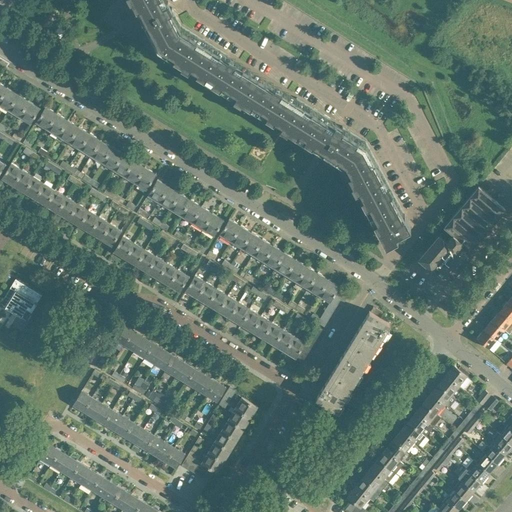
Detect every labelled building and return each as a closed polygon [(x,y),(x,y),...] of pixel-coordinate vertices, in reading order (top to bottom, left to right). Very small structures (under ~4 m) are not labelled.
[(228,55),(181,25),(172,7),(170,8),(167,1),(168,1),(167,0),(134,0),(142,15),(141,15),(145,21),(156,41),(159,40),(161,44),(184,58),(181,63),(188,67),(191,63),(236,91),(234,96),(241,100),(244,96),(282,120),(280,124),(287,129),(290,125),(305,134),(304,137),(320,147),(320,148),(326,152),(326,151),(342,161),(344,159),(346,160),(356,179),(351,181),(355,189),(360,186),(382,229),(379,230),(384,239),(386,242),(398,236),(396,232),(410,225),(366,141),(342,126),(341,127),(335,123),(336,122),(297,97),(294,101),(279,92),(283,87),(276,82),(272,88),(233,63),(237,58),(230,53),(226,59),(228,55)] [(0,105),(8,110),(19,94),(8,87),(0,99),(0,105)] [(19,117),(30,101),(19,94),(8,110),(19,117)] [(31,124),(41,108),(30,101),(19,117),(31,124)] [(47,129),(57,113),(46,106),(36,122),(47,129)] [(58,136),(68,119),(57,113),(47,129),(58,136)] [(69,142),(79,126),(68,119),(58,136),(69,142)] [(80,149),(90,133),(79,126),(69,142),(80,149)] [(20,141),(22,136),(15,132),(12,136),(20,141)] [(91,156),(101,139),(90,133),(80,149),(91,156)] [(15,140),(8,136),(5,140),(12,145),(15,140)] [(34,142),(26,137),(24,142),(31,147),(34,142)] [(102,163),(112,146),(101,139),(91,156),(102,163)] [(113,170),(123,153),(112,146),(102,163),(113,170)] [(31,155),(33,151),(26,147),(24,151),(31,155)] [(48,151),(41,147),(39,151),(46,156),(48,151)] [(41,155),(33,151),(31,155),(38,160),(41,155)] [(56,155),(48,151),(46,156),(53,160),(56,155)] [(124,176),(134,160),(123,153),(113,170),(124,176)] [(53,168),(55,164),(48,160),(46,164),(53,168)] [(68,169),(70,165),(63,160),(61,164),(68,169)] [(135,183),(145,166),(134,160),(124,176),(135,183)] [(12,185),(23,168),(11,162),(1,178),(12,185)] [(63,169),(55,164),(53,168),(61,173),(63,169)] [(77,169),(70,165),(68,169),(75,173),(77,169)] [(146,190),(156,173),(145,166),(135,183),(146,190)] [(24,192),(34,175),(23,168),(12,185),(24,192)] [(75,182),(78,178),(71,174),(68,178),(75,182)] [(90,182),(93,178),(86,174),(83,178),(90,182)] [(34,199),(45,182),(34,175),(24,192),(34,199)] [(85,183),(78,178),(75,182),(83,187),(85,183)] [(100,183),(93,178),(90,182),(98,187),(100,183)] [(159,202),(169,185),(157,179),(148,195),(159,202)] [(45,205),(56,189),(45,182),(34,199),(45,205)] [(170,208),(180,192),(169,185),(159,202),(170,208)] [(471,249),(505,208),(478,185),(444,225),(453,232),(447,240),(440,234),(420,259),(439,274),(442,270),(451,278),(471,254),(466,249),(468,246),(471,249)] [(97,196),(99,191),(93,187),(90,191),(97,196)] [(112,196),(115,191),(107,187),(105,191),(112,196)] [(57,212),(67,195),(56,189),(45,205),(57,212)] [(104,200),(107,196),(99,191),(97,196),(104,200)] [(122,196),(115,191),(112,196),(120,200),(122,196)] [(181,215),(190,199),(180,192),(170,208),(181,215)] [(68,219),(78,202),(67,195),(57,212),(68,219)] [(192,221),(201,205),(190,199),(181,215),(192,221)] [(137,205),(130,200),(127,205),(135,209),(137,205)] [(78,225),(89,209),(78,202),(68,219),(78,225)] [(202,228),(212,212),(201,205),(192,221),(202,228)] [(124,207),(121,211),(127,215),(130,211),(124,207)] [(148,212),(140,207),(138,211),(145,216),(148,212)] [(89,232),(100,215),(89,209),(78,225),(89,232)] [(214,235),(224,219),(212,212),(202,228),(214,235)] [(101,239),(111,222),(100,215),(89,232),(101,239)] [(145,225),(147,220),(141,216),(138,221),(145,225)] [(160,225),(162,221),(155,216),(153,221),(160,225)] [(231,241),(241,225),(229,218),(220,234),(231,241)] [(155,225),(147,220),(145,225),(153,230),(155,225)] [(170,225),(162,221),(160,225),(167,230),(170,225)] [(112,246),(122,229),(111,222),(101,239),(112,246)] [(242,247),(252,232),(241,225),(231,241),(242,247)] [(167,238),(169,234),(162,230),(160,234),(167,238)] [(181,238),(184,234),(177,230),(175,234),(181,238)] [(253,254),(263,238),(252,232),(242,247),(253,254)] [(124,258),(135,241),(123,234),(113,251),(124,258)] [(177,239),(169,234),(167,238),(174,243),(177,239)] [(192,238),(184,234),(181,238),(189,243),(192,238)] [(264,261),(273,245),(263,238),(253,254),(264,261)] [(136,265),(146,248),(135,241),(124,258),(136,265)] [(188,251),(191,247),(184,243),(182,247),(188,251)] [(207,248),(199,243),(197,248),(204,252),(207,248)] [(275,268),(285,252),(273,245),(264,261),(275,268)] [(199,252),(191,247),(188,251),(196,256),(199,252)] [(146,271),(157,255),(146,248),(136,265),(146,271)] [(218,254),(210,250),(208,254),(215,259),(218,254)] [(286,275),(296,259),(285,252),(275,268),(286,275)] [(157,278),(167,261),(157,255),(146,271),(157,278)] [(215,268),(217,263),(210,259),(208,263),(215,268)] [(230,268),(232,263),(225,259),(222,263),(230,268)] [(297,281),(307,265),(296,259),(286,275),(297,281)] [(168,285),(178,268),(167,261),(157,278),(168,285)] [(225,268),(217,263),(215,268),(222,272),(225,268)] [(237,272),(240,268),(232,263),(230,268),(237,272)] [(308,288),(318,272),(307,265),(297,281),(308,288)] [(246,271),(255,276),(258,271),(248,266),(246,271)] [(180,291),(190,275),(178,268),(168,285),(180,291)] [(237,281),(239,277),(232,272),(229,277),(237,281)] [(251,281),(254,276),(247,272),(244,277),(251,281)] [(319,295),(329,279),(318,272),(308,288),(319,295)] [(196,297),(207,280),(195,273),(185,290),(196,297)] [(262,281),(254,276),(251,281),(259,286),(262,281)] [(247,281),(239,277),(237,281),(244,285),(247,281)] [(4,298),(0,304),(26,320),(42,294),(16,278),(9,289),(10,289),(9,290),(8,291),(8,292),(8,293),(5,299),(4,298)] [(334,295),(337,290),(340,286),(329,279),(319,295),(330,302),(331,301),(334,295)] [(208,304),(218,287),(207,280),(196,297),(208,304)] [(261,291),(254,286),(251,290),(259,295),(261,291)] [(274,295),(276,290),(270,286),(267,290),(274,295)] [(218,311),(229,294),(218,287),(208,304),(218,311)] [(284,295),(276,290),(274,295),(281,299),(284,295)] [(348,296),(337,290),(334,295),(344,302),(348,296)] [(266,299),(268,295),(261,291),(259,295),(266,299)] [(229,317),(239,301),(229,294),(218,311),(229,317)] [(344,302),(334,295),(331,301),(341,307),(344,302)] [(281,308),(284,304),(276,299),(274,304),(281,308)] [(296,308),(298,304),(291,299),(288,304),(296,308)] [(240,325),(251,308),(239,301),(229,317),(240,325)] [(341,307),(331,301),(330,302),(328,306),(338,312),(341,307)] [(511,304),(508,301),(500,310),(511,320),(511,304)] [(291,308),(284,304),(281,308),(288,313),(291,308)] [(306,308),(298,304),(296,308),(303,313),(306,308)] [(338,312),(328,306),(324,312),(335,318),(338,312)] [(373,353),(391,324),(380,317),(383,312),(374,307),(371,312),(370,311),(352,340),(373,353)] [(252,332),(262,315),(251,308),(240,325),(252,332)] [(511,320),(500,310),(492,320),(504,330),(505,329),(510,334),(511,331),(511,320)] [(335,318),(324,312),(321,317),(331,323),(335,318)] [(303,322),(305,317),(298,313),(295,317),(303,322)] [(320,318),(313,314),(311,318),(318,322),(320,318)] [(262,338),(273,321),(262,315),(252,332),(262,338)] [(312,322),(305,317),(303,322),(310,326),(312,322)] [(331,323),(321,317),(320,318),(318,322),(328,329),(331,323)] [(504,330),(492,320),(484,329),(497,339),(504,330)] [(273,345),(284,328),(273,321),(262,338),(273,345)] [(124,344),(124,343),(132,329),(122,323),(114,338),(124,344)] [(326,332),(316,325),(313,331),(323,337),(326,332)] [(284,352),(295,335),(284,328),(273,345),(284,352)] [(134,349),(142,336),(132,329),(124,343),(134,349)] [(497,339),(484,329),(476,338),(489,349),(497,339)] [(323,337),(313,331),(309,336),(320,342),(323,337)] [(303,347),(306,342),(295,335),(284,352),(295,359),(296,357),(300,352),(303,347)] [(145,356),(153,342),(142,336),(134,349),(145,356)] [(320,342),(309,336),(306,341),(316,348),(320,342)] [(355,382),(373,353),(352,340),(334,369),(355,382)] [(316,348),(306,341),(306,342),(303,347),(313,353),(316,348)] [(155,362),(163,348),(153,342),(145,356),(155,362)] [(313,353),(303,347),(300,352),(310,358),(313,353)] [(165,368),(174,355),(163,348),(155,362),(165,368)] [(310,358),(300,352),(296,357),(306,364),(310,358)] [(176,375),(184,361),(174,355),(165,368),(176,375)] [(186,381),(194,367),(184,361),(176,375),(186,381)] [(453,365),(446,374),(459,385),(464,389),(472,379),(467,375),(458,368),(454,364),(453,365)] [(461,366),(458,368),(467,375),(469,373),(461,366)] [(196,387),(205,373),(194,367),(186,381),(196,387)] [(337,412),(355,382),(334,369),(316,398),(337,412)] [(206,393),(215,380),(205,373),(196,387),(206,393)] [(459,385),(446,374),(438,383),(452,394),(459,385)] [(217,400),(226,386),(215,380),(206,393),(217,400)] [(438,383),(431,393),(444,404),(449,407),(457,398),(452,394),(438,383)] [(228,403),(236,390),(230,386),(222,399),(228,403)] [(84,410),(93,396),(82,389),(73,404),(84,410)] [(483,404),(491,394),(485,390),(478,399),(480,401),(483,404)] [(437,413),(437,412),(444,404),(431,393),(423,402),(437,413)] [(93,416),(103,402),(93,396),(84,410),(93,416)] [(258,407),(241,396),(235,407),(252,417),(258,407)] [(490,410),(498,401),(498,400),(493,396),(485,406),(490,410)] [(225,407),(228,403),(222,399),(219,404),(225,407)] [(475,413),(483,404),(480,401),(472,410),(475,413)] [(104,423),(113,408),(103,402),(93,416),(104,423)] [(441,416),(437,412),(437,413),(423,402),(416,411),(433,426),(441,416)] [(252,417),(235,407),(228,418),(245,428),(252,417)] [(114,429),(123,414),(113,408),(104,423),(114,429)] [(482,418),(487,411),(483,408),(478,414),(482,418)] [(468,422),(475,413),(472,410),(464,420),(468,422)] [(433,426),(416,411),(408,421),(426,435),(433,426)] [(124,435),(133,421),(123,414),(114,429),(124,435)] [(213,424),(217,416),(213,414),(208,421),(213,424)] [(474,428),(480,421),(475,417),(470,424),(474,428)] [(238,439),(245,428),(228,418),(221,429),(238,439)] [(185,423),(177,419),(175,423),(182,427),(185,423)] [(460,432),(468,422),(464,420),(456,429),(460,432)] [(135,442),(144,427),(133,421),(124,435),(135,442)] [(209,430),(213,424),(208,421),(204,428),(209,430)] [(426,435),(408,421),(401,430),(414,441),(419,445),(426,435)] [(470,433),(474,428),(470,424),(465,430),(470,433)] [(198,432),(188,425),(186,429),(196,436),(198,432)] [(511,428),(509,426),(501,435),(511,444),(511,428)] [(145,448),(154,433),(144,427),(135,442),(145,448)] [(238,439),(221,429),(215,440),(232,450),(238,439)] [(452,441),(460,432),(456,429),(449,438),(452,441)] [(406,450),(414,441),(401,430),(393,439),(406,450)] [(511,445),(511,444),(501,435),(498,432),(492,438),(496,441),(493,444),(505,454),(511,445)] [(155,454),(164,440),(154,433),(145,448),(155,454)] [(199,446),(204,438),(200,436),(195,443),(199,446)] [(459,446),(464,440),(460,436),(454,443),(459,446)] [(445,450),(452,441),(449,438),(441,447),(445,450)] [(399,460),(399,459),(406,450),(393,439),(385,449),(399,460)] [(166,461),(175,446),(164,440),(155,454),(166,461)] [(232,450),(215,440),(208,451),(225,461),(232,450)] [(51,464),(60,450),(49,443),(40,457),(51,464)] [(195,453),(199,446),(195,443),(191,450),(195,453)] [(454,452),(459,446),(454,443),(450,448),(454,452)] [(505,454),(493,444),(490,448),(487,444),(482,450),(486,453),(497,463),(505,454)] [(177,467),(186,452),(175,446),(166,461),(177,467)] [(437,460),(445,450),(441,447),(434,457),(437,460)] [(396,473),(403,463),(404,463),(399,459),(399,460),(385,449),(378,458),(396,473)] [(61,470),(70,456),(60,450),(51,464),(61,470)] [(225,461),(208,451),(201,462),(204,465),(210,468),(215,471),(218,473),(225,461)] [(445,466),(453,457),(447,452),(439,461),(443,465),(445,466)] [(497,463),(486,453),(478,462),(489,472),(497,463)] [(187,468),(194,458),(188,455),(182,465),(187,468)] [(72,476),(80,462),(70,456),(61,470),(72,476)] [(429,469),(437,460),(434,457),(426,466),(429,469)] [(193,472),(199,461),(194,458),(187,468),(193,472)] [(396,473),(378,458),(370,468),(384,478),(389,482),(396,473)] [(489,472),(478,462),(474,459),(466,468),(482,481),(489,472)] [(204,465),(201,462),(199,461),(193,472),(198,475),(204,465)] [(443,465),(439,461),(434,467),(438,471),(443,465)] [(82,482),(90,468),(80,462),(72,476),(82,482)] [(203,478),(210,468),(204,465),(198,475),(203,478)] [(422,478),(429,469),(426,466),(418,475),(422,478)] [(92,489),(101,475),(90,468),(82,482),(92,489)] [(209,482),(215,471),(210,468),(203,478),(209,482)] [(370,468),(363,477),(376,488),(381,492),(389,482),(384,478),(370,468)] [(482,481),(466,468),(459,476),(463,480),(462,481),(474,491),(482,481)] [(428,483),(436,473),(432,470),(424,480),(428,483)] [(102,495),(111,481),(101,475),(92,489),(102,495)] [(414,487),(422,478),(418,475),(410,485),(414,487)] [(363,477),(355,486),(369,497),(373,501),(381,492),(376,488),(363,477)] [(421,492),(428,483),(424,480),(416,488),(421,492)] [(113,501),(122,487),(111,481),(102,495),(113,501)] [(474,491),(462,481),(455,490),(466,500),(474,491)] [(406,497),(414,487),(410,485),(403,494),(406,497)] [(369,497),(355,486),(347,496),(353,500),(358,504),(361,507),(362,506),(369,497)] [(123,508),(132,494),(122,487),(113,501),(123,508)] [(466,500),(455,490),(447,499),(458,509),(466,500)] [(413,502),(418,495),(414,491),(408,498),(413,502)] [(130,511),(134,511),(142,500),(132,494),(123,508),(130,511)] [(399,506),(406,497),(403,494),(395,503),(399,506)] [(405,511),(413,502),(408,498),(401,507),(405,511)] [(455,511),(458,509),(447,499),(444,503),(441,500),(436,506),(439,508),(443,511),(455,511)] [(148,511),(152,506),(142,500),(134,511),(148,511)] [(351,511),(358,504),(353,500),(345,510),(348,511),(351,511)] [(393,511),(399,506),(395,503),(387,511),(393,511)]
